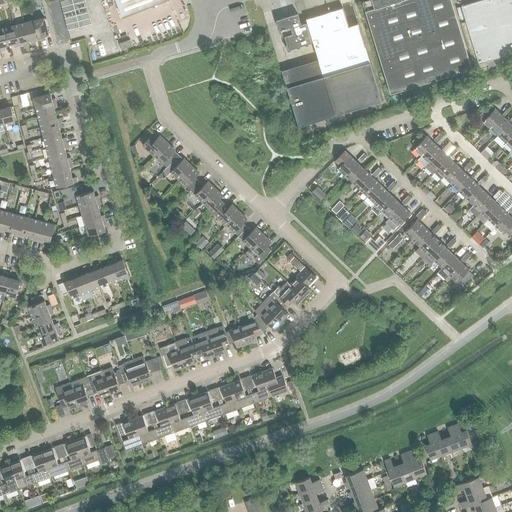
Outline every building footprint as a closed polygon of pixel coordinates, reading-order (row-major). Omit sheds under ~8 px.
[(114,0),(121,17),(166,0),(114,0)] [(390,94),(454,74),(469,69),(448,0),(368,0),(362,2),(390,94)] [(511,52),(511,0),(471,0),(472,2),(461,6),(479,63),(511,52)] [(84,1),(73,4),(74,10),(86,7),(84,1)] [(73,4),(61,7),(63,13),(74,10),(73,4)] [(86,7),(74,10),(76,16),(87,13),(86,7)] [(381,101),(358,24),(358,23),(348,26),(342,7),(305,19),(306,22),(300,24),(297,13),(276,20),(281,37),(284,37),(288,50),(312,42),(317,59),(281,70),(298,126),(381,101)] [(76,16),(74,10),(63,13),(64,19),(76,16)] [(87,13),(76,16),(77,21),(89,18),(87,13)] [(76,16),(64,19),(66,24),(77,21),(76,16)] [(44,17),(33,20),(39,41),(43,39),(42,36),(48,35),(44,17)] [(77,21),(79,27),(90,24),(89,18),(77,21)] [(34,42),(39,41),(33,20),(23,23),(28,40),(33,39),(34,42)] [(79,27),(77,21),(66,24),(67,30),(79,27)] [(23,41),(28,40),(23,23),(13,25),(19,46),(23,45),(23,41)] [(14,47),(19,46),(13,25),(4,28),(8,45),(13,44),(14,47)] [(3,46),(8,45),(4,28),(0,28),(0,50),(4,50),(3,46)] [(130,40),(119,44),(121,50),(132,46),(130,40)] [(32,98),(35,108),(56,103),(54,98),(51,99),(50,93),(32,98)] [(56,103),(35,108),(38,118),(55,113),(54,108),(57,107),(56,103)] [(3,104),(0,105),(0,110),(4,126),(14,123),(10,106),(4,108),(3,104)] [(490,128),(502,116),(494,108),(489,113),(485,109),(477,118),(481,122),(482,121),(490,128)] [(38,118),(40,128),(61,122),(60,118),(56,119),(55,113),(38,118)] [(502,116),(490,128),(497,135),(509,123),(502,116)] [(61,122),(40,128),(43,138),(60,133),(59,128),(62,127),(61,122)] [(504,142),(511,134),(511,125),(509,123),(497,135),(504,142)] [(413,148),(421,156),(433,143),(426,135),(425,136),(420,132),(412,141),(416,145),(413,148)] [(45,148),(66,142),(65,137),(61,138),(60,133),(43,138),(45,148)] [(142,144),(154,156),(166,143),(159,136),(155,139),(151,135),(142,144)] [(48,157),(65,153),(64,148),(67,147),(66,142),(45,148),(48,157)] [(166,167),(175,158),(170,154),(174,150),(166,143),(154,156),(166,167)] [(417,160),(424,167),(441,150),(433,143),(421,156),(417,160)] [(484,149),(480,153),(484,157),(488,153),(484,149)] [(433,173),(448,157),(441,150),(424,167),(432,174),(433,173)] [(337,168),(345,175),(357,163),(349,155),(348,157),(343,152),(334,160),(339,165),(337,168)] [(65,153),(48,157),(50,167),(71,162),(70,157),(67,158),(65,153)] [(443,176),(443,177),(455,164),(448,157),(433,173),(440,179),(443,176)] [(171,172),(178,179),(190,166),(183,159),(179,162),(175,158),(166,167),(166,168),(164,171),(168,175),(171,172)] [(53,177),(70,173),(69,167),(72,167),(71,162),(50,167),(53,177)] [(345,175),(352,183),(364,170),(357,163),(345,175)] [(495,168),(502,174),(506,170),(499,163),(495,168)] [(463,171),(455,164),(443,177),(450,184),(463,171)] [(190,190),(199,181),(194,177),(198,173),(190,166),(178,179),(190,190)] [(352,183),(359,190),(372,177),(364,170),(352,183)] [(450,184),(458,191),(470,178),(463,171),(450,184)] [(53,177),(56,188),(76,182),(75,177),(72,178),(70,173),(53,177)] [(359,190),(367,197),(379,184),(372,177),(359,190)] [(458,191),(465,198),(478,185),(470,178),(458,191)] [(190,190),(202,202),(214,189),(207,182),(203,185),(199,181),(190,190)] [(367,197),(374,204),(386,191),(379,184),(367,197)] [(465,198),(473,205),(485,192),(478,185),(465,198)] [(79,186),(71,188),(73,194),(81,192),(79,186)] [(326,194),(317,186),(311,193),(320,201),(326,194)] [(214,213),(223,204),(218,200),(222,196),(214,189),(202,202),(214,213)] [(79,206),(99,200),(98,195),(94,196),(93,191),(76,196),(79,206)] [(377,215),(381,211),(394,198),(386,191),(374,204),(370,208),(377,215)] [(473,205),(480,212),(492,199),(485,192),(473,205)] [(381,211),(389,218),(401,205),(394,198),(381,211)] [(487,219),(500,206),(492,199),(480,212),(476,216),(483,223),(487,219)] [(79,206),(82,216),(99,211),(97,205),(100,205),(99,200),(79,206)] [(214,213),(226,225),(238,212),(231,204),(227,208),(223,204),(214,213)] [(409,212),(401,205),(389,218),(385,222),(392,230),(398,223),(409,212)] [(444,208),(450,213),(453,210),(448,205),(444,208)] [(487,219),(495,226),(507,213),(500,206),(487,219)] [(422,209),(415,216),(420,220),(426,213),(422,209)] [(5,230),(10,231),(14,214),(4,211),(0,227),(0,232),(4,233),(5,230)] [(84,226),(105,219),(103,215),(100,216),(99,211),(82,216),(84,226)] [(238,236),(247,227),(242,223),(246,219),(238,212),(226,225),(238,236)] [(338,216),(343,220),(347,216),(343,212),(338,216)] [(411,215),(409,212),(398,223),(401,225),(411,215)] [(170,221),(174,217),(169,213),(165,217),(170,221)] [(449,217),(455,222),(458,219),(452,213),(449,217)] [(511,218),(507,213),(495,226),(502,234),(505,231),(511,237),(511,218)] [(14,236),(19,237),(24,216),(14,214),(10,231),(15,232),(14,236)] [(29,236),(34,219),(24,216),(19,237),(23,238),(24,235),(29,236)] [(343,223),(349,229),(353,224),(347,218),(343,223)] [(34,241),(38,242),(44,222),(34,219),(29,236),(34,238),(34,241)] [(105,219),(84,226),(88,236),(105,231),(103,225),(106,224),(105,219)] [(404,232),(411,240),(424,227),(416,219),(404,232)] [(185,221),(181,226),(185,231),(190,226),(185,221)] [(44,240),(50,242),(54,224),(44,222),(38,242),(43,243),(44,240)] [(238,236),(250,248),(262,235),(255,227),(251,231),(247,227),(238,236)] [(411,240),(419,247),(431,234),(424,227),(411,240)] [(493,232),(487,238),(492,243),(498,237),(493,232)] [(362,233),(359,237),(365,242),(368,238),(362,233)] [(379,249),(391,238),(387,234),(375,245),(379,249)] [(431,234),(419,247),(414,251),(422,258),(438,241),(431,234)] [(258,264),(262,259),(271,250),(266,246),(270,242),(262,235),(250,248),(246,252),(258,264)] [(474,240),(478,245),(482,241),(477,236),(474,240)] [(201,249),(206,244),(200,239),(195,243),(201,249)] [(398,243),(394,239),(388,245),(392,249),(398,243)] [(486,250),(490,246),(484,240),(480,245),(486,250)] [(429,265),(433,261),(446,248),(438,241),(422,258),(429,265)] [(214,259),(224,249),(218,243),(208,253),(214,259)] [(441,268),(453,255),(446,248),(433,261),(441,268)] [(444,279),(448,275),(460,262),(453,255),(441,268),(437,272),(444,279)] [(302,273),(290,285),(303,297),(310,289),(306,286),(311,281),(307,278),(311,273),(294,257),(290,261),(302,273)] [(115,258),(111,260),(119,280),(128,276),(122,259),(117,261),(115,258)] [(109,284),(119,280),(111,260),(106,262),(107,265),(103,267),(109,284)] [(473,275),(470,272),(467,270),(468,269),(460,262),(448,275),(456,282),(459,279),(464,284),(473,275)] [(220,267),(225,272),(229,267),(225,263),(220,267)] [(96,266),(92,267),(99,287),(109,284),(103,267),(98,269),(96,266)] [(90,291),(99,287),(92,267),(87,269),(88,272),(83,274),(90,291)] [(226,273),(230,277),(234,272),(230,269),(226,273)] [(254,273),(261,280),(265,275),(259,269),(254,273)] [(0,293),(4,295),(10,274),(5,273),(4,276),(0,275),(0,293)] [(77,273),(73,275),(80,295),(90,291),(83,274),(78,276),(77,273)] [(249,278),(256,285),(261,281),(253,273),(249,278)] [(15,275),(10,274),(4,295),(15,298),(19,280),(14,279),(15,275)] [(70,299),(80,295),(73,275),(68,277),(69,280),(64,282),(70,299)] [(272,291),(288,305),(292,301),(295,305),(303,297),(290,285),(289,285),(285,281),(280,287),(278,285),(272,291)] [(431,293),(424,286),(418,292),(425,299),(431,293)] [(261,303),(280,321),(287,313),(283,310),(288,305),(272,291),(261,303)] [(193,295),(197,305),(203,303),(199,293),(193,295)] [(186,298),(180,301),(182,308),(189,305),(186,298)] [(44,300),(43,300),(27,306),(31,316),(51,309),(49,304),(46,305),(44,300)] [(177,301),(170,304),(172,308),(175,307),(177,312),(180,310),(177,301)] [(253,317),(262,332),(269,325),(272,329),(280,321),(261,303),(253,311),(256,314),(253,317)] [(35,326),(51,319),(49,314),(53,313),(51,309),(31,316),(35,326)] [(240,326),(246,343),(256,340),(254,335),(262,332),(253,317),(251,314),(247,315),(250,323),(240,326)] [(35,326),(38,335),(58,328),(56,323),(53,324),(51,319),(35,326)] [(207,332),(215,355),(225,351),(223,346),(229,344),(224,332),(222,326),(207,332)] [(224,332),(229,344),(234,342),(236,347),(246,343),(240,326),(224,332)] [(42,345),(59,339),(57,333),(60,332),(58,328),(38,335),(42,345)] [(191,338),(197,355),(203,353),(205,358),(215,355),(207,332),(191,338)] [(178,349),(184,366),(194,362),(192,357),(197,355),(191,338),(175,343),(178,349)] [(184,366),(178,349),(162,355),(166,367),(172,365),(174,370),(184,366)] [(133,359),(141,382),(151,378),(149,373),(155,371),(151,359),(146,361),(144,355),(133,359)] [(117,365),(119,371),(124,383),(129,380),(131,385),(141,382),(133,359),(117,365)] [(118,385),(124,383),(119,371),(114,373),(112,367),(102,371),(110,393),(120,389),(118,385)] [(262,371),(271,396),(288,390),(284,381),(278,384),(272,368),(262,371)] [(88,382),(92,394),(98,392),(100,397),(110,393),(102,371),(86,377),(88,382)] [(251,393),(255,402),(271,396),(262,371),(252,375),(258,391),(251,393)] [(229,383),(239,408),(255,402),(251,393),(245,396),(239,380),(229,383)] [(79,405),(72,388),(71,382),(60,386),(62,392),(57,394),(61,405),(67,403),(69,408),(79,405)] [(88,382),(72,388),(79,405),(89,401),(87,396),(92,394),(88,382)] [(219,405),(222,414),(239,408),(229,383),(220,387),(225,403),(219,405)] [(197,395),(206,420),(222,414),(219,405),(213,407),(207,392),(197,395)] [(186,417),(190,426),(206,420),(197,395),(187,399),(193,415),(186,417)] [(174,403),(164,407),(174,432),(190,426),(186,417),(180,419),(174,403)] [(174,432),(164,407),(155,411),(160,427),(154,429),(157,438),(174,432)] [(266,412),(261,414),(263,420),(276,416),(275,413),(267,415),(266,412)] [(258,414),(252,416),(255,422),(261,420),(258,414)] [(157,438),(154,429),(148,431),(142,415),(132,419),(141,444),(157,438)] [(125,450),(141,444),(132,419),(122,422),(128,438),(121,441),(125,450)] [(461,431),(458,424),(452,426),(461,449),(471,445),(466,430),(461,431)] [(461,449),(452,426),(447,428),(450,436),(445,437),(451,453),(461,449)] [(219,429),(213,431),(216,438),(222,436),(219,429)] [(441,456),(451,453),(445,437),(440,439),(437,431),(432,433),(441,456)] [(430,460),(441,456),(432,433),(426,435),(429,443),(424,445),(430,460)] [(74,440),(84,465),(100,459),(97,450),(90,452),(84,436),(74,440)] [(67,471),(84,465),(74,440),(65,444),(70,460),(64,462),(67,471)] [(97,450),(102,462),(110,459),(110,457),(116,455),(112,444),(97,450)] [(67,471),(64,462),(58,464),(52,448),(42,452),(51,477),(67,471)] [(411,450),(406,452),(415,478),(426,473),(420,456),(414,458),(411,450)] [(35,483),(51,477),(42,452),(32,455),(38,471),(32,474),(35,483)] [(404,482),(415,478),(406,452),(400,454),(403,462),(398,464),(404,482)] [(393,486),(404,482),(398,464),(393,466),(390,458),(384,461),(393,486)] [(35,483),(32,474),(25,476),(19,460),(10,464),(19,489),(35,483)] [(126,466),(128,471),(135,469),(133,463),(126,466)] [(0,487),(3,495),(19,489),(10,464),(0,467),(6,483),(0,485),(0,487)] [(346,488),(349,486),(367,479),(363,469),(345,475),(347,481),(344,482),(346,488)] [(77,478),(78,485),(91,483),(89,476),(77,478)] [(463,489),(465,493),(482,487),(478,476),(453,486),(455,492),(463,489)] [(321,485),(319,479),(311,482),(309,477),(294,483),(298,493),(321,485)] [(352,496),(371,489),(367,479),(349,486),(351,491),(348,492),(350,498),(353,496),(352,496)] [(302,503),(317,498),(315,493),(323,490),(321,485),(298,493),(302,503)] [(461,508),(474,504),(473,503),(486,498),(482,487),(465,493),(467,499),(459,503),(461,508)] [(353,508),(356,507),(356,506),(375,500),(371,489),(352,496),(353,496),(354,501),(351,503),(353,508)] [(38,496),(25,501),(28,508),(41,503),(38,496)] [(472,511),(482,511),(495,507),(491,496),(486,498),(473,503),(474,504),(475,509),(472,510),(472,511)] [(257,497),(244,502),(246,507),(259,502),(257,497)] [(329,505),(327,499),(319,502),(317,498),(302,503),(305,511),(311,511),(321,508),(329,505)] [(372,511),(378,510),(378,509),(375,500),(356,506),(356,507),(358,511),(356,511),(372,511)] [(259,502),(246,507),(247,511),(249,511),(261,508),(259,502)]
